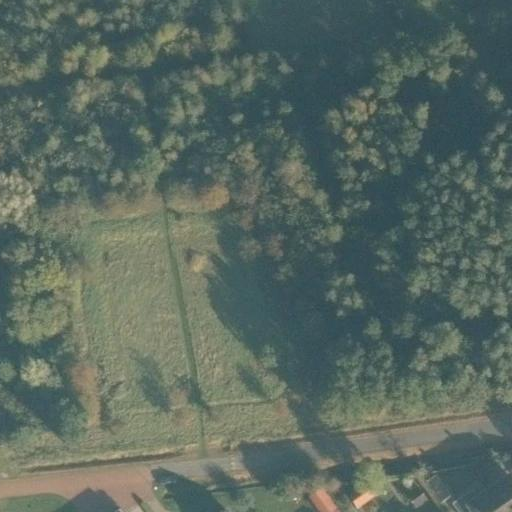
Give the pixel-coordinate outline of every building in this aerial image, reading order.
[(491,494),(503,511),(511,511),(511,480),(511,479),(491,494)] [(359,510),(377,496),(368,484),(350,498),(359,510)] [(445,488),(435,495),(442,505),(451,498),(445,488)] [(408,499),(416,510),(427,502),(419,491),(408,499)] [(503,511),(491,494),(479,502),(472,491),(452,505),(456,511),(503,511)]
